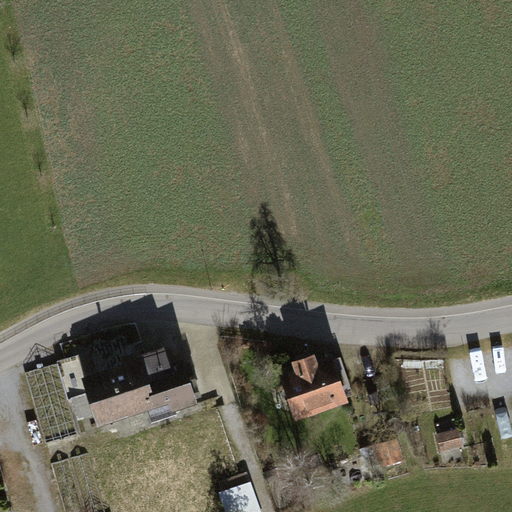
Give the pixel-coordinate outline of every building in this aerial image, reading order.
[(174,344),(78,380),(99,436),(195,400),(174,344)] [(334,355),(280,375),(298,424),(351,404),(334,355)] [(462,427),(438,433),(443,451),(467,445),(462,427)] [(399,442),(375,448),(379,466),(403,460),(399,442)] [(227,489),(233,511),(258,504),(251,481),(227,489)]
